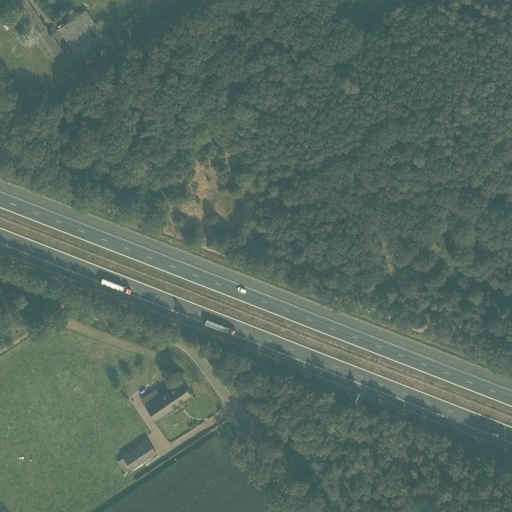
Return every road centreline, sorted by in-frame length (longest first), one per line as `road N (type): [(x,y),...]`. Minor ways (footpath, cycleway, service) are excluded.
road 1 (motorway): [(0,237),(511,436)]
road 2 (motorway): [(511,392),(0,195)]
road 3 (unclassified): [(310,511),(195,352),(0,274)]
